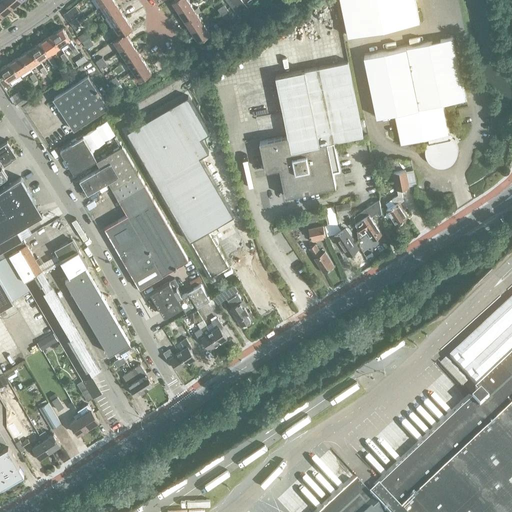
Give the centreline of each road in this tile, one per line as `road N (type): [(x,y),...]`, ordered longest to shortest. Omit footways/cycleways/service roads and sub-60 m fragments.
road 1 (tertiary): [(185,406),(511,198)]
road 2 (unclassified): [(185,406),(0,95)]
road 3 (tertiary): [(19,511),(185,406)]
